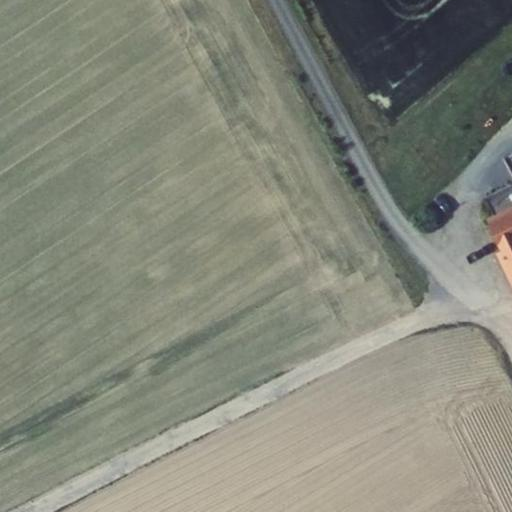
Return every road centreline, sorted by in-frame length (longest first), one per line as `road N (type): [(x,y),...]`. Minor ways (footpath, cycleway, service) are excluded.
road 1 (track): [(35,511),(331,361),(497,297),(511,330)]
road 2 (unclassified): [(497,297),(398,227),(277,0)]
